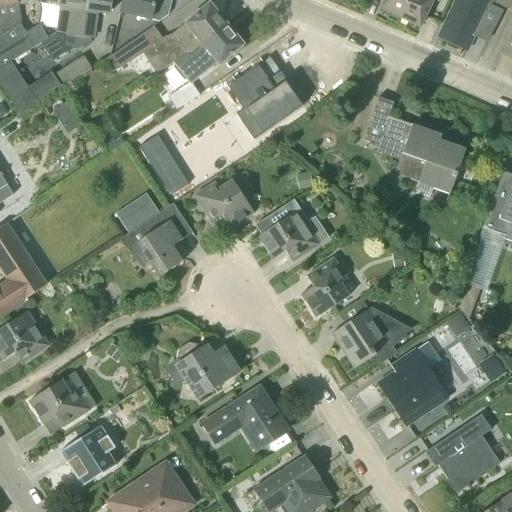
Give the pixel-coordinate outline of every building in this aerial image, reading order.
[(0,0),(0,36),(4,35),(20,25),(21,24),(18,4),(17,0),(0,0)] [(112,0),(88,0),(83,36),(67,34),(57,32),(48,39),(42,43),(53,61),(71,49),(75,50),(90,44),(91,38),(93,25),(95,25),(97,11),(110,13),(112,0)] [(57,32),(67,34),(83,36),(88,0),(45,0),(45,4),(59,7),(60,7),(57,32)] [(158,22),(168,16),(172,1),(169,0),(123,0),(121,13),(158,22)] [(384,0),(380,9),(401,19),(409,0),(384,0)] [(409,0),(401,19),(420,28),(433,0),(409,0)] [(467,50),(489,5),(478,0),(457,0),(440,37),(467,50)] [(511,0),(493,0),(492,2),(511,11),(511,28),(500,55),(501,55),(503,52),(511,56),(511,0)] [(180,39),(175,34),(161,39),(153,28),(104,60),(112,72),(131,60),(131,61),(144,53),(157,73),(166,68),(175,62),(187,53),(188,54),(201,44),(226,25),(219,16),(218,13),(215,9),(212,8),(210,4),(186,24),(191,30),(180,39)] [(0,69),(34,49),(42,43),(48,39),(38,25),(26,33),(20,25),(4,35),(0,36),(0,69)] [(226,25),(201,44),(219,64),(219,65),(243,45),(240,42),(240,39),(237,35),(234,34),(226,25)] [(229,87),(245,110),(244,111),(260,135),(274,125),(303,105),(303,104),(301,105),(288,87),(289,86),(280,74),(281,73),(281,72),(268,81),(258,67),(271,59),(270,57),(268,58),(268,59),(258,66),(258,67),(229,87)] [(58,73),(66,87),(92,71),(84,58),(58,73)] [(30,88),(13,62),(0,69),(0,82),(20,115),(62,86),(53,73),(30,88)] [(177,110),(198,96),(190,83),(168,97),(177,110)] [(441,136),(416,127),(389,117),(394,103),(379,98),(364,141),(390,150),(388,157),(400,161),(395,175),(450,195),(465,150),(440,141),(441,136)] [(55,110),(61,121),(75,112),(68,102),(55,110)] [(204,171),(263,143),(256,128),(197,157),(204,171)] [(108,138),(105,148),(109,153),(115,151),(118,141),(108,138)] [(298,186),(302,188),(305,190),(312,186),(312,178),(305,173),(298,177),(298,186)] [(511,176),(503,173),(482,228),(500,235),(499,238),(511,242),(511,176)] [(0,175),(0,202),(11,196),(0,175)] [(212,223),(222,217),(231,229),(254,214),(232,181),(220,189),(216,183),(195,197),(212,223)] [(136,229),(160,214),(146,194),(116,214),(129,234),(136,229)] [(183,240),(172,224),(163,211),(160,214),(136,229),(143,239),(141,241),(140,243),(139,245),(139,247),(140,248),(160,278),(183,262),(173,247),(183,240)] [(314,218),(303,225),(297,215),(292,218),(290,216),(258,238),(273,261),(285,253),(292,263),(319,245),(318,245),(328,238),(314,218)] [(0,317),(49,286),(23,248),(7,224),(0,228),(0,272),(5,281),(0,284),(0,317)] [(404,267),(402,253),(391,255),(393,269),(404,267)] [(316,319),(349,297),(340,284),(347,280),(333,260),(307,277),(313,287),(301,295),(316,319)] [(442,279),(449,269),(445,266),(438,276),(442,279)] [(463,282),(455,306),(467,321),(480,288),(463,282)] [(371,309),(368,311),(332,335),(355,370),(374,357),(379,365),(396,354),(392,348),(406,338),(405,335),(411,331),(371,309)] [(94,310),(83,317),(90,328),(101,322),(94,310)] [(27,313),(21,317),(0,330),(0,357),(3,362),(21,350),(27,360),(49,347),(27,313)] [(446,324),(456,339),(471,329),(461,314),(446,324)] [(239,373),(231,360),(224,348),(213,355),(207,346),(206,346),(188,343),(178,350),(176,360),(182,362),(191,375),(184,379),(197,399),(239,373)] [(117,362),(123,355),(114,348),(108,356),(117,362)] [(390,366),(395,373),(379,384),(404,422),(416,413),(419,417),(423,414),(424,416),(448,400),(414,349),(390,366)] [(506,373),(493,354),(478,365),(491,384),(506,373)] [(44,426),(57,418),(63,428),(89,411),(76,390),(70,394),(62,381),(29,402),(44,426)] [(214,443),(240,427),(255,452),(287,431),(269,404),(267,405),(257,390),(203,425),(214,443)] [(459,411),(452,401),(442,408),(448,417),(459,411)] [(425,453),(425,454),(435,468),(442,464),(446,470),(444,471),(458,492),(457,493),(457,494),(467,488),(468,489),(471,488),(469,486),(495,469),(477,441),(491,431),(481,415),(425,453)] [(82,486),(115,466),(107,453),(114,449),(101,428),(74,445),(80,455),(67,463),(82,486)] [(304,457),(254,490),(263,505),(284,492),(296,511),(308,511),(329,498),(318,482),(320,481),(304,457)] [(180,511),(191,504),(164,465),(101,509),(102,509),(110,504),(115,511),(180,511)] [(511,511),(511,495),(486,511),(511,511)]
